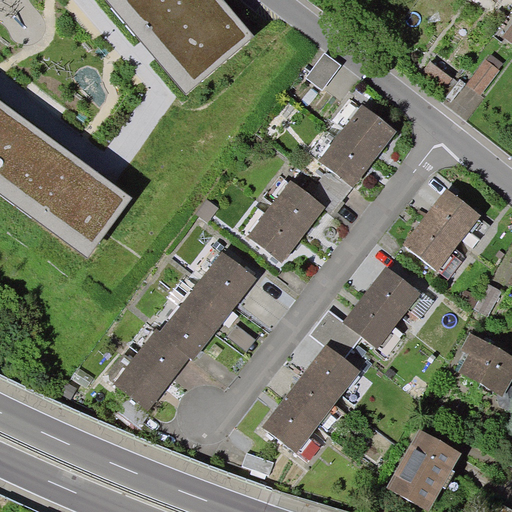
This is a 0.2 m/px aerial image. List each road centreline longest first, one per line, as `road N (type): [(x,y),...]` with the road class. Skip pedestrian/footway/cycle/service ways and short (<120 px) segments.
road 1 (residential): [(206,415),(234,406),(448,135)]
road 2 (motorway): [(239,511),(0,410)]
road 3 (residential): [(280,0),(448,135)]
road 4 (motorway): [(0,459),(121,511)]
